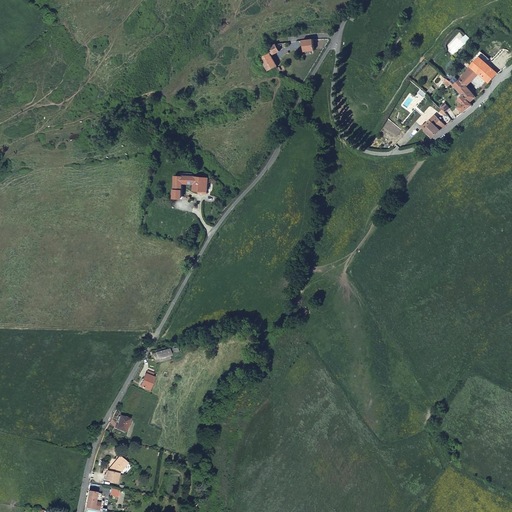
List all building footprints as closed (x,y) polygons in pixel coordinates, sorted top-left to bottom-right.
[(303,39),(303,52),(314,52),(314,38),(303,39)] [(279,49),(275,42),(267,47),(270,53),(270,54),(279,49)] [(260,51),(261,57),(270,53),(267,47),(260,51)] [(268,70),(276,66),(270,54),(270,53),(261,57),(268,70)] [(488,86),(497,76),(478,58),(469,68),(459,81),(454,87),(463,96),(471,104),(476,98),(467,88),(478,76),(488,86)] [(446,80),(442,85),(448,90),(452,85),(446,80)] [(457,117),(458,118),(472,106),(471,104),(463,96),(458,100),(458,101),(456,104),(460,108),(458,110),(461,113),(457,117)] [(431,138),(432,140),(447,127),(435,116),(422,129),(431,138)] [(171,199),(182,200),(183,185),(194,186),(193,192),(208,194),(209,179),(202,178),(202,176),(198,175),(197,177),(174,175),(173,188),(172,188),(171,199)] [(165,356),(162,350),(154,355),(157,360),(165,356)] [(144,374),(139,386),(147,389),(153,378),(152,377),(151,377),(152,373),(147,371),(145,374),(144,374)] [(114,427),(124,431),(128,418),(119,415),(114,427)] [(118,457),(116,460),(122,466),(115,475),(117,475),(126,464),(118,457)] [(122,466),(116,460),(109,468),(110,469),(109,471),(107,470),(107,472),(105,472),(103,481),(114,484),(117,475),(115,475),(122,466)] [(86,492),(95,493),(96,488),(93,488),(93,485),(87,484),(86,492)] [(95,493),(86,492),(85,507),(99,508),(100,500),(95,499),(95,493)]
